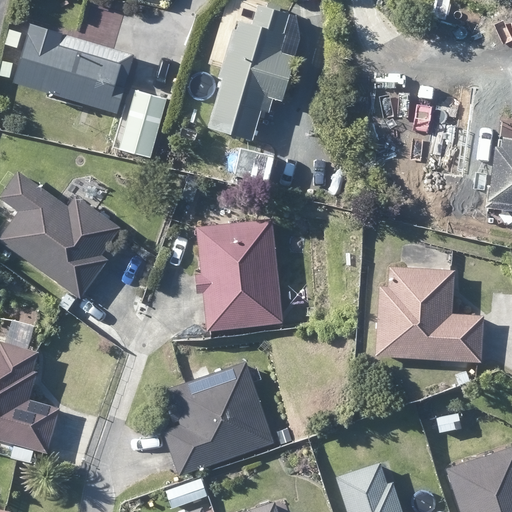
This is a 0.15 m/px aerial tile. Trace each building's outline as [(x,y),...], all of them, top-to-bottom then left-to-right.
[(113,11),(88,3),(82,24),(107,32),(113,11)] [(281,11),(278,10),(252,3),(247,21),(235,18),(233,29),(226,28),(223,43),(218,61),(214,75),(216,75),(203,125),(248,136),(254,115),(256,108),(264,110),(267,97),(276,99),(288,55),(274,52),(279,33),(276,31),(281,12),(281,11)] [(130,53),(95,43),(24,21),(5,79),(85,103),(90,105),(111,112),(118,91),(130,53)] [(468,78),(387,96),(400,155),(413,152),(417,168),(434,164),(440,192),(477,184),(464,125),(478,122),(468,78)] [(167,101),(137,94),(122,151),(152,158),(167,101)] [(511,132),(509,132),(508,142),(498,141),(494,198),(511,199),(511,132)] [(261,181),(267,153),(233,145),(227,173),(261,181)] [(63,204),(56,200),(12,167),(0,183),(0,199),(14,209),(0,227),(0,242),(4,245),(15,254),(74,296),(103,257),(97,252),(109,236),(114,228),(116,226),(93,209),(71,193),(63,204)] [(187,199),(183,210),(190,213),(194,202),(187,199)] [(213,217),(215,213),(216,211),(214,204),(208,200),(201,202),(197,209),(199,216),(203,218),(206,220),(213,217)] [(278,320),(278,318),(267,218),(231,221),(202,225),(191,226),(196,272),(189,273),(191,290),(198,290),(202,328),(278,320)] [(511,232),(511,219),(506,218),(500,221),(498,228),(502,234),(509,235),(511,232)] [(420,255),(418,249),(410,247),(406,251),(405,259),(411,263),(418,260),(420,255)] [(449,270),(399,266),(385,265),(383,286),(374,285),(369,354),(440,359),(466,360),(476,361),(480,313),(473,313),(447,311),(447,291),(449,270)] [(63,309),(71,297),(62,291),(54,303),(63,309)] [(32,350),(4,342),(0,340),(0,438),(11,442),(7,454),(25,459),(29,446),(42,450),(54,405),(50,404),(24,397),(29,379),(31,372),(31,370),(27,369),(32,350)] [(270,441),(269,439),(242,360),(208,371),(189,378),(164,386),(169,399),(160,401),(165,416),(166,419),(169,419),(173,417),(174,422),(164,426),(158,428),(173,473),(196,466),(270,441)] [(511,511),(511,442),(441,466),(456,511),(511,511)] [(382,481),(376,464),(375,459),(329,473),(341,511),(397,511),(388,484),(387,480),(382,481)] [(210,496),(205,478),(180,485),(185,502),(210,496)] [(272,511),(270,503),(268,499),(225,511),(272,511)]
